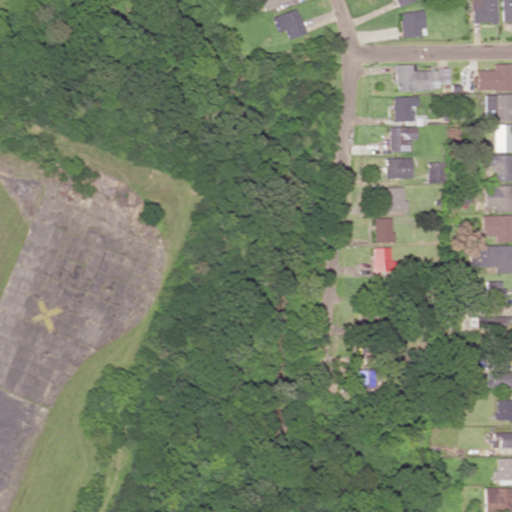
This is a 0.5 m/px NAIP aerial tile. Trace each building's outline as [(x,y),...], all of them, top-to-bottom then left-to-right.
[(258,0),(261,9),(287,2),(286,0),(258,0)] [(470,0),(471,23),(495,22),(494,0),(470,0)] [(511,0),(499,0),(500,21),(511,21),(511,0)] [(288,39),(304,32),(294,7),(271,17),(277,31),(284,29),(288,39)] [(418,27),(423,26),(420,9),(397,13),(402,37),(419,34),(418,27)] [(448,87),(447,68),(414,69),(413,63),(394,64),(394,89),(448,87)] [(475,69),(475,90),(510,89),(509,63),(491,63),(491,69),(475,69)] [(510,118),(509,93),(483,94),(483,119),(510,118)] [(391,121),(414,120),(413,95),(390,96),(391,121)] [(492,150),(510,151),(510,123),(492,123),(492,150)] [(414,126),(387,126),(386,151),(407,151),(408,138),(414,139),(414,126)] [(492,181),(509,180),(509,154),(481,155),(481,165),(491,165),(492,181)] [(409,157),(382,157),(382,178),(409,178),(409,157)] [(425,183),(443,182),(442,161),(424,162),(425,183)] [(492,211),(510,211),(509,184),(482,185),(483,206),(492,206),(492,211)] [(382,211),(404,211),(404,199),(401,199),(401,187),(382,186),(382,211)] [(493,241),(511,241),(510,214),(480,215),(480,235),(493,235),(493,241)] [(371,217),(372,242),(390,241),(390,217),(371,217)] [(510,244),(467,245),(467,267),(493,266),(493,272),(511,271),(510,244)] [(387,246),(370,247),(371,271),(388,270),(387,246)] [(501,280),(483,281),(484,300),(502,300),(501,280)] [(506,314),(479,314),(479,331),(506,332),(506,314)] [(511,341),(493,342),(493,359),(511,358),(511,341)] [(485,387),(511,387),(511,371),(485,371),(485,387)] [(511,399),(494,399),(494,419),(511,419),(511,399)] [(497,447),(511,447),(511,431),(490,431),(490,440),(497,440),(497,447)] [(511,456),(495,457),(495,470),(491,470),(491,480),(511,478),(511,456)] [(481,511),(509,511),(509,487),(481,487),(481,511)]
